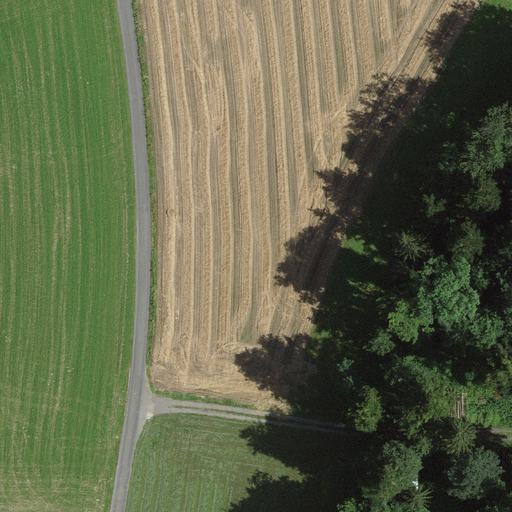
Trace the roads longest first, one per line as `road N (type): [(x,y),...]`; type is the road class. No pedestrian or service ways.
road 1 (unclassified): [(118,511),(144,283),(124,0)]
road 2 (track): [(135,402),(326,427)]
